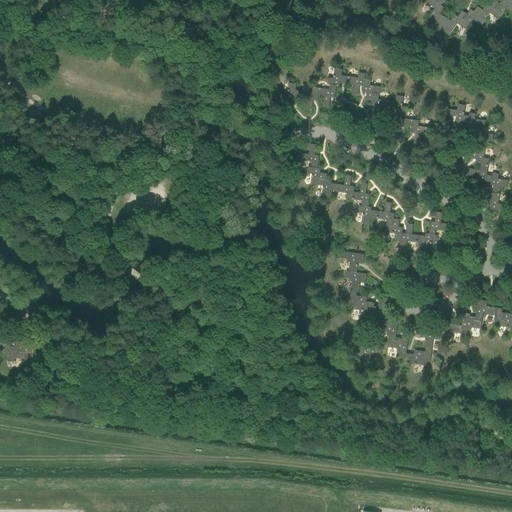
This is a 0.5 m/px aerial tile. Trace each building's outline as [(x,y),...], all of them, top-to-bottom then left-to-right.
[(429,0),(427,3),(436,9),(427,21),(439,29),(446,18),(441,14),(446,7),(442,5),(445,0),(429,0)] [(499,20),(505,10),(506,9),(504,7),(507,2),(503,0),(500,5),(495,1),(492,7),(488,4),(483,11),(478,8),(475,13),(472,18),(474,19),(473,20),(482,26),(490,14),(499,20)] [(467,30),(473,20),(474,19),(472,18),(475,13),(472,10),(468,15),(463,12),(460,17),(456,15),(452,21),(446,18),(439,29),(450,37),(458,24),(467,30)] [(341,83),(347,84),(348,77),(341,76),(342,70),(335,69),(333,79),(328,78),(327,85),(330,85),(337,86),(340,87),(341,83)] [(360,87),(363,87),(364,87),(365,80),(366,74),(359,73),(358,79),(348,77),(347,84),(347,85),(353,86),(352,96),(358,97),(360,87)] [(371,81),(365,80),(364,87),(363,87),(362,93),(367,93),(366,101),(371,101),(372,101),(373,94),(379,95),(380,88),(370,86),(371,81)] [(294,98),(301,99),(302,92),(296,91),(296,84),(289,83),(287,93),(282,93),(281,99),(294,101),(294,98)] [(329,90),(320,89),(319,97),(324,97),(323,107),(329,108),(331,98),(335,99),(337,86),(330,85),(329,90)] [(312,93),(302,92),(301,99),(307,100),(306,110),(312,111),(314,101),(318,102),(319,97),(320,89),(313,88),(312,93)] [(379,100),(379,95),(373,94),(372,101),(371,101),(371,107),(375,107),(374,117),(380,118),(381,108),(388,109),(388,108),(389,101),(379,100)] [(394,113),(397,113),(404,114),(407,115),(408,108),(402,107),(404,97),(396,96),(395,102),(389,101),(388,108),(394,109),(394,113)] [(456,122),(468,123),(469,117),(464,116),(466,106),(458,105),(457,111),(447,110),(446,116),(456,117),(456,122)] [(406,127),(411,128),(413,120),(403,119),(404,114),(397,113),(395,126),(399,126),(398,136),(404,137),(406,127)] [(471,134),(477,135),(478,128),(485,128),(486,121),(476,120),(476,115),(470,114),(469,117),(468,123),(468,127),(472,127),(471,134)] [(421,135),(428,136),(429,128),(419,127),(419,121),(413,120),(411,128),(411,133),(415,134),(414,144),(420,145),(421,135)] [(484,134),(485,128),(478,128),(477,135),(476,140),(480,141),(479,148),(485,149),(486,142),(493,143),(494,135),(484,134)] [(311,163),(311,168),(318,169),(319,156),(315,156),(317,146),(310,145),(309,155),(302,154),(301,162),(311,163)] [(484,159),(485,149),(479,148),(478,148),(477,154),(467,153),(466,159),(476,160),(475,165),(481,165),(488,166),(489,160),(484,159)] [(487,176),(488,166),(481,165),(480,171),(470,170),(469,176),(479,177),(478,181),(491,183),(492,177),(487,176)] [(318,169),(311,168),(308,167),(307,174),(312,175),(311,185),(318,186),(319,179),(326,180),(327,174),(320,173),(321,169),(318,169)] [(495,187),(494,194),(500,194),(501,188),(507,189),(508,181),(498,180),(499,175),(492,174),(492,177),(491,183),(490,186),(495,187)] [(353,200),(354,193),(355,187),(350,187),(352,177),(346,176),(344,186),(338,185),(338,186),(337,193),(347,194),(346,199),(353,200)] [(330,192),(337,193),(338,186),(331,185),(332,181),(326,180),(319,179),(318,186),(323,187),(322,197),(329,198),(330,192)] [(360,193),(354,193),(353,200),(362,202),(362,206),(368,207),(370,195),(366,194),(367,184),(361,183),(360,193)] [(490,210),(503,212),(504,205),(498,204),(500,194),(494,194),(492,193),(491,200),(481,198),(480,204),(490,206),(490,210)] [(387,221),(386,226),(392,227),(393,219),(394,219),(395,214),(390,214),(392,204),(386,203),(384,213),(378,212),(378,213),(377,219),(387,221)] [(370,218),(377,219),(378,213),(371,212),(372,208),(368,207),(362,206),(359,206),(358,213),(363,214),(362,224),(369,225),(370,218)] [(430,222),(429,235),(435,235),(436,231),(446,232),(447,225),(441,224),(442,214),(436,213),(435,223),(430,222)] [(400,220),(394,219),(393,219),(392,227),(386,226),(385,233),(395,235),(394,240),(401,241),(402,234),(403,228),(399,227),(400,220)] [(406,234),(402,234),(401,241),(400,247),(407,248),(407,242),(417,244),(418,237),(418,236),(412,235),(414,225),(407,224),(406,234)] [(438,236),(435,235),(429,235),(425,234),(425,238),(418,237),(417,244),(424,245),(423,251),(431,252),(432,242),(437,243),(438,236)] [(350,264),(349,272),(357,274),(358,264),(363,265),(365,256),(344,253),(343,259),(347,260),(347,263),(350,264)] [(357,274),(349,272),(346,272),(345,279),(349,279),(349,283),(352,283),(351,292),(357,293),(359,293),(360,284),(366,284),(367,275),(357,274)] [(355,306),(354,310),(367,312),(368,306),(374,307),(375,304),(367,303),(368,298),(357,297),(357,293),(351,292),(349,306),(355,306)] [(478,300),(476,317),(475,321),(482,322),(483,318),(486,319),(486,315),(495,316),(496,308),(487,307),(488,302),(478,300)] [(379,320),(379,323),(385,324),(385,321),(386,321),(388,304),(379,303),(378,308),(374,307),(368,306),(367,312),(367,315),(376,316),(376,319),(379,320)] [(499,327),(511,328),(511,314),(502,313),(502,309),(496,308),(495,316),(494,322),(500,323),(499,327)] [(481,330),(482,322),(475,321),(476,317),(470,317),(470,315),(464,314),(462,326),(461,334),(467,335),(468,331),(471,332),(472,328),(481,330)] [(442,332),(441,338),(441,339),(448,340),(448,336),(451,337),(452,333),(461,334),(462,326),(452,325),(453,320),(444,319),(442,332)] [(396,341),(396,338),(399,321),(392,320),(391,322),(386,321),(385,321),(385,324),(379,323),(377,331),(387,333),(386,336),(389,337),(389,341),(396,341)] [(424,349),(426,349),(432,350),(434,341),(437,341),(438,338),(441,338),(442,332),(422,329),(420,338),(426,339),(424,349)] [(402,339),(396,338),(396,341),(389,341),(388,348),(397,349),(397,353),(400,353),(399,357),(406,358),(407,354),(409,338),(402,337),(402,339)] [(20,346),(16,345),(16,343),(10,342),(7,363),(16,364),(16,360),(24,361),(23,365),(32,366),(34,345),(20,343),(20,346)] [(430,363),(432,350),(426,349),(425,352),(415,351),(414,355),(407,354),(406,358),(411,359),(410,364),(424,366),(425,362),(430,363)]
